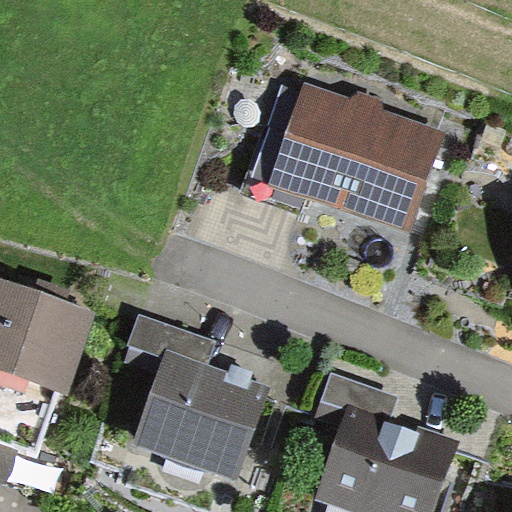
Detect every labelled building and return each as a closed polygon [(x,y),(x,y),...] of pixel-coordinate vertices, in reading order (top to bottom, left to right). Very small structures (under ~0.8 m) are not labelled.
[(272,185),(409,234),(445,134),(309,85),(272,185)] [(0,374),(55,393),(69,397),(98,313),(0,279),(0,374)] [(235,479),(270,385),(208,362),(216,341),(143,314),(133,341),(164,352),(131,440),(235,479)] [(55,393),(0,374),(0,484),(21,491),(55,393)] [(363,511),(430,511),(455,443),(388,420),(396,398),(329,374),(320,399),(352,410),(321,497),(363,511)]
